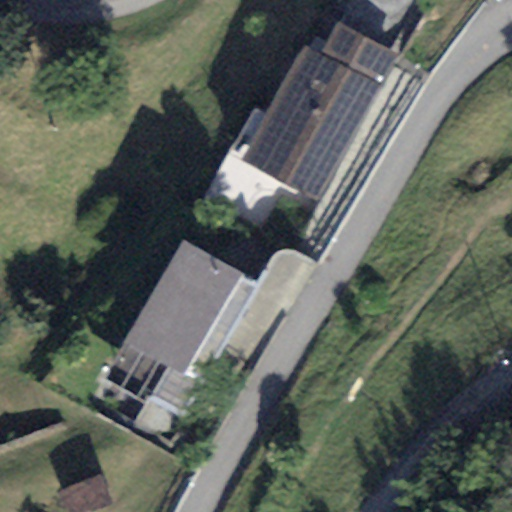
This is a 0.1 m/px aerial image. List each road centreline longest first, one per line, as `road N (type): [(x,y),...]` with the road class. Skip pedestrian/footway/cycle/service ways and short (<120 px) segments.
road 1 (residential): [(195,511),(304,307),(435,102),(511,28)]
road 2 (residential): [(386,511),(477,398),(511,380)]
road 3 (residential): [(124,0),(32,9),(0,1)]
